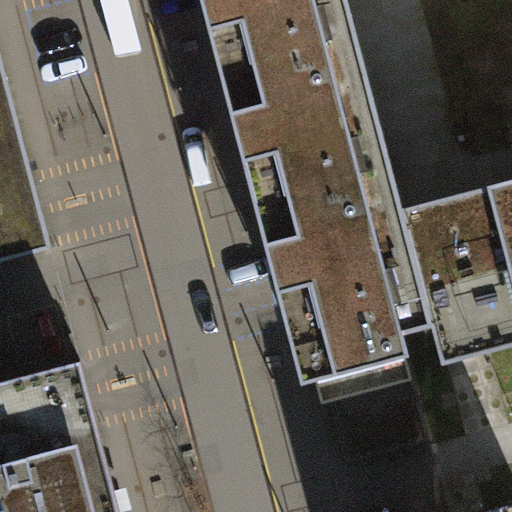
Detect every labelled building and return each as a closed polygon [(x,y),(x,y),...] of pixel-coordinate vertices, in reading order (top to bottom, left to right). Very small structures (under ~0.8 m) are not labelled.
[(348,0),(213,0),(258,169),(383,136),(348,0)] [(0,262),(53,249),(0,47),(0,262)] [(383,136),(258,169),(264,193),(314,382),(326,379),(348,463),(430,442),(402,333),(433,325),(403,211),(389,159),(383,136)] [(511,181),(403,211),(433,325),(444,365),(511,346),(511,181)] [(0,511),(122,511),(90,389),(82,359),(0,380),(0,511)]
